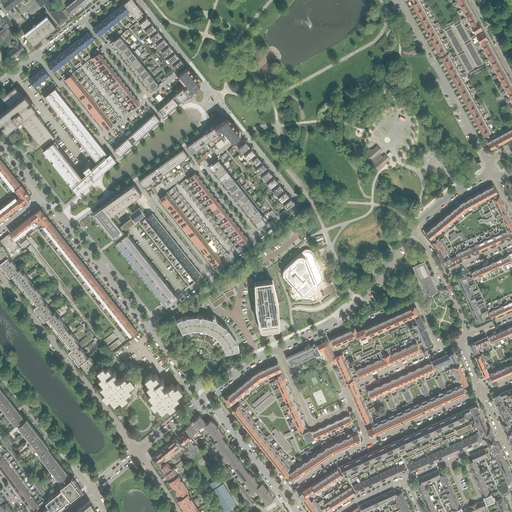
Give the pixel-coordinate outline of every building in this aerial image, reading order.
[(62,11),(52,0),(1,0),(8,10),(20,0),(36,0),(40,5),(43,3),(59,24),(67,18),(66,17),(69,15),(65,9),(62,11)] [(74,0),(71,2),(69,0),(59,0),(70,14),(71,14),(71,15),(72,15),(90,0),(74,0)] [(132,0),(128,0),(124,3),(130,11),(137,19),(144,14),(132,0)] [(409,0),(439,55),(447,51),(444,44),(448,42),(446,38),(442,41),(435,29),(440,26),(437,22),(433,25),(426,13),(431,10),(429,6),(424,9),(419,0),(409,0)] [(461,10),(469,5),(466,0),(459,0),(457,2),(453,4),(454,6),(458,4),(461,10)] [(124,3),(120,7),(126,14),(130,11),(124,3)] [(466,17),(474,13),(469,5),(461,10),(457,12),(458,14),(462,11),(466,17)] [(120,7),(115,10),(121,18),(126,14),(120,7)] [(115,10),(111,14),(117,21),(121,18),(115,10)] [(46,14),(44,11),(33,19),(35,22),(46,14)] [(470,25),(478,21),(474,13),(466,17),(462,20),(462,22),(467,19),(470,25)] [(111,14),(106,17),(112,25),(117,21),(111,14)] [(145,15),(138,21),(142,27),(146,23),(149,21),(146,17),(145,15)] [(3,18),(3,19),(10,28),(13,26),(5,16),(3,18)] [(56,27),(48,17),(25,35),(33,45),(41,38),(56,27)] [(106,17),(102,21),(108,28),(112,25),(106,17)] [(102,21),(97,24),(103,32),(108,28),(102,21)] [(146,23),(142,27),(148,34),(152,30),(155,28),(152,24),(149,21),(146,23)] [(474,33),(482,29),(478,21),(470,25),(466,28),(467,30),(471,27),(474,33)] [(32,25),(30,23),(21,30),(23,32),(32,25)] [(97,24),(93,28),(99,36),(103,32),(97,24)] [(24,49),(5,25),(2,27),(4,29),(0,31),(0,42),(5,38),(6,39),(5,41),(6,41),(5,42),(7,43),(8,44),(9,44),(7,45),(10,48),(6,51),(12,59),(24,49)] [(148,34),(146,35),(152,42),(158,37),(161,35),(157,31),(155,28),(152,30),(148,34)] [(480,43),(487,39),(483,31),(471,37),(472,39),(476,37),(480,43)] [(94,40),(88,32),(83,36),(89,43),(94,40)] [(117,37),(111,43),(113,45),(115,48),(118,46),(124,41),(126,40),(121,34),(120,35),(117,37)] [(158,37),(152,42),(157,49),(163,44),(166,42),(163,38),(161,35),(158,37)] [(89,43),(83,36),(79,39),(85,47),(89,43)] [(85,47),(79,39),(74,43),(80,50),(85,47)] [(484,51),(492,47),(487,39),(480,43),(475,45),(476,48),(481,45),(484,51)] [(118,46),(115,48),(117,51),(120,54),(122,52),(129,47),(124,41),(118,46)] [(163,44),(157,49),(158,50),(159,48),(165,55),(169,52),(172,49),(169,45),(168,44),(166,42),(163,44)] [(80,50),(74,43),(70,46),(76,54),(80,50)] [(76,54),(70,46),(65,50),(71,58),(76,54)] [(122,52),(120,54),(122,56),(124,59),(127,57),(135,51),(134,50),(133,52),(129,47),(122,52)] [(496,55),(492,47),(484,51),(480,53),(481,55),(485,53),(488,59),(496,55)] [(169,52),(165,55),(170,62),(174,59),(177,56),(174,52),(173,51),(172,49),(169,52)] [(71,58),(65,50),(61,54),(67,61),(71,58)] [(127,57),(124,59),(126,61),(128,65),(131,63),(139,56),(135,51),(127,57)] [(91,58),(95,62),(103,56),(101,54),(99,52),(91,58)] [(451,58),(448,52),(440,56),(445,64),(457,58),(456,56),(451,58)] [(67,61),(61,54),(56,57),(62,65),(67,61)] [(493,67),(500,63),(496,55),(488,59),(484,61),(485,63),(490,61),(493,67)] [(95,62),(98,67),(106,60),(103,56),(95,62)] [(131,63),(128,65),(130,67),(133,70),(135,68),(142,63),(143,62),(139,56),(131,63)] [(170,62),(169,63),(175,71),(180,67),(183,64),(183,63),(180,60),(180,59),(177,56),(174,59),(170,62)] [(62,65),(56,57),(52,61),(58,68),(62,65)] [(445,64),(449,72),(457,68),(453,62),(458,60),(457,58),(445,64)] [(98,67),(101,71),(110,64),(106,60),(98,67)] [(58,68),(52,61),(47,64),(53,72),(58,68)] [(135,68),(133,70),(135,72),(137,76),(140,73),(146,68),(142,63),(135,68)] [(505,70),(500,63),(493,67),(488,69),(490,71),(494,69),(497,75),(505,70)] [(110,64),(101,71),(105,75),(113,69),(110,64)] [(187,83),(175,94),(182,101),(200,84),(186,67),(179,73),(187,83)] [(48,76),(42,68),(38,72),(44,80),(48,76)] [(140,73),(137,76),(139,78),(141,81),(144,79),(150,74),(146,68),(140,73)] [(449,72),(453,80),(466,73),(465,72),(460,74),(457,68),(449,72)] [(105,75),(108,79),(117,73),(113,69),(105,75)] [(501,83),(509,78),(505,70),(497,75),(493,77),(494,79),(498,77),(501,83)] [(44,80),(38,72),(33,75),(39,83),(44,80)] [(75,78),(72,73),(64,79),(68,84),(75,78)] [(108,79),(112,84),(120,77),(117,73),(108,79)] [(453,80),(458,88),(465,84),(462,78),(467,76),(466,73),(453,80)] [(144,79),(141,81),(143,83),(146,86),(148,84),(155,79),(150,74),(144,79)] [(39,83),(33,75),(28,79),(35,87),(39,83)] [(112,84),(115,88),(123,81),(120,77),(112,84)] [(79,82),(75,78),(68,84),(71,88),(79,82)] [(506,90),(511,87),(511,83),(509,78),(501,83),(497,85),(498,87),(502,84),(506,90)] [(148,84),(146,86),(147,89),(150,92),(159,85),(155,79),(148,84)] [(115,88),(119,92),(127,86),(123,81),(115,88)] [(75,92),(82,86),(79,82),(71,88),(75,92)] [(469,90),(465,84),(458,88),(462,96),(474,89),(473,87),(469,90)] [(86,91),(82,86),(75,92),(78,97),(86,91)] [(119,92),(122,96),(130,90),(127,86),(119,92)] [(36,108),(33,104),(25,94),(22,96),(15,87),(2,97),(3,98),(9,107),(3,112),(0,114),(0,123),(6,131),(8,130),(9,129),(20,120),(42,147),(55,137),(33,110),(36,108)] [(510,98),(511,97),(511,87),(506,90),(502,93),(503,95),(507,92),(510,98)] [(97,160),(106,153),(55,88),(45,95),(48,98),(51,101),(50,101),(52,104),(53,104),(55,106),(55,107),(57,110),(58,109),(60,112),(59,113),(62,116),(62,115),(65,118),(64,119),(66,122),(67,121),(69,124),(68,125),(71,128),(72,127),(74,130),(73,131),(75,134),(76,133),(79,136),(78,136),(80,139),(81,139),(83,142),(82,142),(97,160)] [(462,96),(466,104),(474,100),(471,94),(475,91),(474,89),(462,96)] [(122,96),(125,101),(134,94),(130,90),(122,96)] [(81,101),(89,95),(86,91),(78,97),(81,101)] [(175,94),(175,93),(170,97),(177,105),(182,101),(175,94)] [(125,101),(129,105),(137,98),(134,94),(125,101)] [(92,99),(89,95),(81,101),(85,105),(92,99)] [(170,97),(166,101),(173,109),(177,105),(170,97)] [(129,105),(132,109),(140,103),(138,101),(139,100),(137,98),(129,105)] [(88,109),(96,103),(92,99),(85,105),(88,109)] [(466,104),(471,112),(483,105),(482,103),(477,106),(474,100),(466,104)] [(173,109),(166,101),(161,105),(168,113),(173,109)] [(99,108),(96,103),(88,109),(92,114),(99,108)] [(168,113),(161,105),(157,109),(164,117),(168,113)] [(471,112),(475,120),(483,116),(479,110),(484,107),(483,105),(471,112)] [(95,118),(103,112),(99,108),(92,114),(95,118)] [(106,116),(103,112),(95,118),(98,122),(106,116)] [(153,112),(149,116),(156,124),(160,120),(153,112)] [(102,126),(109,120),(106,116),(98,122),(102,126)] [(149,116),(144,120),(151,128),(156,124),(149,116)] [(486,122),(483,116),(475,120),(479,128),(492,121),(491,119),(486,122)] [(226,118),(206,132),(211,140),(224,131),(233,141),(240,135),(226,118)] [(144,120),(144,119),(139,123),(147,132),(151,128),(144,120)] [(113,125),(109,120),(102,126),(105,131),(113,125)] [(484,136),(491,132),(488,126),(493,123),(492,121),(479,128),(484,136)] [(135,128),(142,136),(147,132),(139,123),(134,127),(135,128)] [(503,132),(507,139),(511,136),(511,129),(508,123),(506,124),(508,129),(503,132)] [(501,133),(495,136),(499,144),(507,139),(503,132),(501,127),(499,128),(501,133)] [(135,128),(131,132),(137,140),(142,136),(135,128)] [(137,140),(131,132),(126,136),(133,144),(138,140),(137,140)] [(206,132),(201,136),(207,144),(212,140),(211,140),(206,132)] [(126,135),(121,139),(128,148),(133,144),(126,136),(126,135)] [(201,136),(196,139),(202,147),(207,144),(201,136)] [(494,147),(499,144),(495,136),(489,139),(494,147)] [(489,139),(488,137),(485,139),(490,147),(492,148),(494,147),(489,139)] [(117,144),(124,152),(128,148),(121,139),(116,143),(117,144)] [(196,139),(191,143),(197,151),(202,147),(196,139)] [(243,139),(236,144),(241,151),(246,148),(248,146),(245,142),(243,139)] [(80,177),(52,141),(43,149),(71,184),(80,177)] [(191,143),(186,146),(192,154),(197,151),(191,143)] [(113,148),(119,156),(124,152),(117,144),(113,148)] [(246,148),(241,151),(247,158),(251,155),(254,153),(251,149),(248,146),(246,148)] [(384,164),(389,160),(385,154),(382,157),(379,153),(381,151),(377,146),(372,150),(371,149),(365,154),(379,170),(385,165),(384,164)] [(183,148),(178,152),(184,160),(189,157),(183,148)] [(115,159),(110,152),(94,166),(88,159),(88,160),(88,161),(84,164),(83,164),(85,167),(83,169),(87,173),(72,186),(78,193),(95,178),(115,159)] [(178,152),(173,155),(179,164),(178,164),(179,165),(185,161),(184,160),(178,152)] [(251,155),(247,158),(253,165),(257,162),(260,160),(257,156),(254,153),(251,155)] [(173,155),(168,159),(174,167),(178,164),(179,164),(173,155)] [(163,162),(169,171),(174,167),(168,159),(163,162)] [(218,159),(209,166),(211,169),(214,172),(216,170),(223,165),(218,159)] [(257,162),(253,165),(258,172),(262,169),(265,167),(262,163),(260,160),(257,162)] [(163,162),(158,166),(164,174),(165,175),(170,172),(169,171),(163,162)] [(4,164),(0,166),(0,173),(2,176),(9,170),(4,164)] [(216,170),(214,172),(216,174),(218,178),(221,175),(227,170),(223,165),(216,170)] [(158,166),(153,169),(159,178),(164,174),(158,166)] [(258,172),(257,173),(263,180),(268,176),(271,174),(268,170),(265,167),(262,169),(258,172)] [(148,173),(154,181),(159,178),(153,169),(148,173)] [(9,170),(2,176),(7,183),(15,177),(9,170)] [(221,175),(218,178),(220,180),(223,183),(225,181),(232,176),(227,170),(221,175)] [(187,178),(191,183),(198,177),(199,176),(197,174),(196,175),(194,172),(192,174),(187,178)] [(148,173),(143,176),(149,185),(150,184),(154,181),(148,173)] [(268,176),(263,180),(269,187),(274,183),(277,181),(273,177),(271,174),(268,176)] [(143,176),(138,180),(145,189),(150,185),(150,184),(149,185),(143,176)] [(225,181),(223,183),(225,186),(227,189),(230,187),(238,180),(237,180),(236,181),(232,176),(225,181)] [(7,183),(13,190),(20,184),(15,177),(7,183)] [(191,183),(194,187),(202,182),(202,181),(201,178),(200,179),(198,177),(191,183)] [(230,187),(227,189),(229,191),(232,195),(234,192),(242,186),(238,180),(230,187)] [(274,183),(269,187),(271,190),(272,190),(275,194),(279,190),(282,188),(279,184),(277,181),(274,183)] [(194,187),(198,192),(205,186),(206,185),(204,183),(203,184),(202,182),(194,187)] [(114,197),(92,212),(114,239),(144,214),(133,199),(142,193),(133,183),(114,197)] [(498,194),(497,193),(493,184),(489,187),(493,194),(494,194),(495,196),(498,194)] [(18,194),(22,191),(24,189),(21,185),(15,190),(18,194)] [(198,192),(201,196),(209,190),(210,190),(208,187),(207,188),(205,186),(198,192)] [(234,192),(232,195),(234,197),(236,200),(239,198),(247,192),(244,188),(242,186),(234,192)] [(482,190),(486,198),(493,194),(489,187),(482,190)] [(279,190),(275,194),(281,201),(285,197),(288,195),(285,191),(282,188),(279,190)] [(24,189),(22,191),(28,199),(30,197),(30,196),(28,194),(24,189)] [(201,196),(205,201),(212,195),(213,194),(211,192),(210,193),(209,190),(201,196)] [(482,190),(475,194),(479,202),(486,198),(482,190)] [(22,199),(24,201),(28,199),(22,191),(18,194),(20,197),(22,199)] [(239,198),(236,200),(238,203),(241,206),(243,204),(251,198),(247,192),(239,198)] [(170,197),(167,193),(160,198),(161,199),(160,200),(162,203),(170,197)] [(479,202),(475,194),(468,198),(475,210),(477,209),(475,204),(479,202)] [(212,195),(205,201),(208,205),(216,199),(217,199),(215,196),(214,197),(212,195)] [(281,201),(279,202),(285,209),(285,210),(294,203),(293,202),(290,198),(288,195),(285,197),(281,201)] [(501,199),(499,195),(492,199),(494,201),(489,204),(490,205),(501,199)] [(24,201),(22,199),(20,197),(17,199),(15,197),(9,202),(14,209),(24,201)] [(173,201),(170,197),(162,203),(166,207),(173,201)] [(243,204),(241,206),(243,208),(245,212),(248,209),(256,203),(251,198),(243,204)] [(475,210),(468,198),(461,202),(466,209),(471,206),(473,211),(475,210)] [(208,205),(212,210),(220,203),(218,201),(217,201),(216,199),(208,205)] [(503,203),(501,199),(490,205),(489,206),(490,208),(496,205),(497,207),(503,203)] [(169,211),(177,205),(173,201),(166,207),(169,211)] [(14,209),(9,202),(2,208),(7,215),(14,209)] [(460,214),(466,209),(461,202),(454,207),(460,214)] [(220,203),(212,210),(215,214),(223,208),(221,206),(222,205),(220,203)] [(248,209),(245,212),(247,214),(250,217),(252,215),(259,210),(260,209),(256,203),(248,209)] [(180,210),(177,205),(169,211),(173,216),(180,210)] [(215,214),(219,218),(226,212),(225,210),(223,207),(223,208),(215,214)] [(460,214),(454,207),(448,212),(454,219),(457,217),(460,220),(463,218),(460,214)] [(508,211),(506,207),(499,211),(500,213),(496,215),(497,217),(508,211)] [(184,214),(180,210),(173,216),(176,220),(184,214)] [(252,215),(250,217),(252,220),(254,223),(263,216),(259,210),(252,215)] [(36,216),(37,217),(44,225),(49,221),(46,216),(42,211),(36,216)] [(502,217),(504,219),(510,215),(508,211),(497,217),(496,218),(497,220),(502,217)] [(219,218),(222,223),(230,217),(228,215),(229,214),(227,212),(226,212),(219,218)] [(441,218),(447,224),(454,219),(448,212),(441,218)] [(24,221),(29,228),(36,222),(34,220),(37,217),(36,216),(34,213),(24,221)] [(152,213),(145,218),(149,223),(155,218),(152,213)] [(187,218),(184,214),(176,220),(179,224),(187,218)] [(511,219),(511,218),(510,215),(504,219),(505,221),(500,224),(501,225),(503,224),(511,219)] [(222,223),(226,227),(233,221),(232,219),(231,216),(230,217),(222,223)] [(263,216),(254,223),(259,228),(263,225),(264,227),(269,223),(268,222),(263,216)] [(155,218),(149,223),(152,228),(159,222),(155,218)] [(190,222),(187,218),(179,224),(183,228),(190,222)] [(447,224),(441,218),(435,223),(441,230),(442,229),(445,232),(449,229),(446,226),(447,224)] [(507,225),(508,227),(511,224),(511,219),(503,224),(504,226),(507,225)] [(17,227),(22,233),(29,228),(24,221),(17,227)] [(226,227),(229,232),(237,226),(235,224),(236,223),(234,221),(233,221),(226,227)] [(56,229),(50,222),(43,227),(48,234),(56,229)] [(159,222),(152,228),(156,232),(162,227),(159,222)] [(194,227),(190,222),(183,228),(186,233),(194,227)] [(440,231),(441,230),(435,223),(429,228),(435,235),(438,233),(439,234),(441,233),(440,231)] [(237,226),(229,232),(233,236),(240,230),(239,228),(240,228),(238,225),(237,226)] [(10,232),(15,239),(22,233),(17,227),(10,232)] [(162,227),(156,232),(159,236),(166,231),(162,227)] [(197,231),(194,227),(186,233),(190,237),(197,231)] [(435,235),(429,228),(424,232),(425,233),(426,234),(431,240),(434,238),(433,237),(435,235)] [(500,229),(504,239),(509,237),(506,230),(503,231),(502,228),(500,229)] [(61,235),(56,229),(48,234),(54,241),(61,235)] [(233,236),(236,241),(244,235),(242,233),(243,232),(241,230),(240,230),(233,236)] [(166,231),(159,236),(163,241),(170,236),(166,231)] [(201,235),(197,231),(190,237),(193,241),(201,235)] [(496,243),(500,241),(497,234),(495,235),(494,234),(493,231),(491,231),(496,243)] [(173,293),(125,233),(115,241),(166,305),(177,296),(175,292),(173,293)] [(0,260),(0,261),(7,256),(17,248),(19,250),(21,249),(9,234),(0,240),(0,260)] [(236,241),(240,245),(248,239),(246,237),(247,236),(245,234),(244,235),(236,241)] [(487,247),(492,245),(489,238),(486,239),(484,234),(482,235),(487,247)] [(54,241),(59,248),(66,242),(61,235),(54,241)] [(204,239),(201,235),(193,241),(196,245),(204,239)] [(170,236),(163,241),(166,245),(173,240),(170,236)] [(479,250),(483,249),(480,242),(478,243),(475,237),(473,238),(474,239),(479,250)] [(432,242),(433,243),(435,246),(443,240),(442,238),(441,239),(440,240),(438,238),(433,242),(432,242)] [(207,244),(204,239),(196,245),(200,250),(207,244)] [(435,246),(436,247),(438,250),(445,246),(446,245),(444,242),(446,240),(445,239),(443,240),(435,246)] [(173,240),(166,245),(170,250),(177,244),(173,240)] [(59,248),(65,255),(72,249),(66,242),(59,248)] [(471,254),(475,252),(472,245),(470,246),(469,245),(468,242),(466,243),(471,254)] [(177,244),(170,250),(173,254),(180,249),(177,244)] [(211,248),(207,244),(200,250),(203,254),(211,248)] [(462,258),(467,256),(464,249),(461,250),(459,244),(457,245),(458,246),(462,258)] [(79,305),(31,245),(27,248),(111,354),(113,352),(76,307),(79,305)] [(438,250),(440,254),(450,250),(451,249),(451,247),(448,248),(447,249),(446,245),(445,246),(438,250)] [(214,252),(211,248),(203,254),(206,258),(214,252)] [(77,256),(72,249),(65,255),(70,262),(77,256)] [(180,249),(173,254),(177,259),(184,253),(180,249)] [(322,277),(322,276),(312,253),(311,252),(310,251),(308,250),(307,250),(306,250),(305,250),(304,250),(303,251),(284,269),(283,269),(283,270),(283,271),(283,272),(283,273),(283,274),(283,275),(284,276),(301,293),(301,294),(302,294),(303,295),(304,295),(305,295),(306,295),(307,294),(314,288),(313,286),(316,284),(319,283),(320,282),(320,281),(321,281),(321,280),(322,279),(322,278),(322,277)] [(440,254),(441,255),(442,258),(448,256),(449,255),(448,253),(451,252),(450,250),(440,254)] [(218,256),(214,252),(206,258),(210,262),(218,256)] [(184,253),(177,259),(181,263),(187,258),(184,253)] [(10,276),(11,275),(18,270),(14,266),(16,265),(11,259),(10,260),(7,256),(0,261),(0,264),(9,276),(10,276)] [(83,263),(77,256),(70,262),(76,268),(83,263)] [(221,261),(218,256),(210,262),(212,265),(213,264),(214,266),(221,261)] [(442,258),(445,266),(451,263),(449,259),(448,256),(442,258)] [(187,258),(181,263),(184,268),(191,262),(187,258)] [(506,271),(500,258),(496,260),(499,267),(501,266),(504,271),(506,271)] [(416,282),(423,297),(426,295),(426,296),(438,291),(437,290),(440,289),(434,274),(431,276),(424,261),(413,266),(415,271),(412,272),(414,276),(417,275),(419,281),(416,282)] [(191,262),(184,268),(188,272),(194,267),(191,262)] [(497,273),(492,262),(488,264),(491,270),(491,272),(494,271),(495,274),(497,273)] [(76,268),(81,275),(88,270),(83,263),(76,268)] [(489,278),(483,266),(479,267),(482,274),(484,273),(485,275),(487,279),(489,278)] [(194,267),(188,272),(191,277),(198,271),(194,267)] [(11,275),(23,290),(31,284),(28,279),(28,278),(24,272),(23,273),(19,269),(18,270),(11,275)] [(480,280),(475,269),(470,271),(474,278),(474,279),(477,278),(478,281),(480,280)] [(93,276),(88,270),(81,275),(86,282),(93,276)] [(198,271),(191,277),(195,281),(202,276),(198,271)] [(457,278),(458,279),(459,283),(470,278),(469,276),(466,277),(464,274),(461,275),(462,276),(457,278)] [(99,283),(93,276),(86,282),(92,289),(99,283)] [(459,283),(461,287),(468,284),(467,281),(473,279),(472,277),(470,278),(459,283)] [(262,332),(278,329),(279,329),(279,328),(278,304),(272,281),(272,280),(271,280),(255,282),(255,283),(254,283),(256,308),(261,331),(262,332)] [(92,289),(97,296),(104,290),(99,283),(92,289)] [(35,305),(42,300),(43,299),(40,295),(41,294),(36,288),(35,288),(31,284),(23,290),(35,305)] [(474,286),(463,291),(465,296),(478,290),(477,290),(473,292),(472,289),(475,288),(474,286)] [(110,297),(104,290),(97,296),(103,302),(110,297)] [(467,299),(467,300),(474,297),(473,294),(478,291),(478,290),(465,296),(467,300),(467,299)] [(103,302),(108,309),(115,304),(110,297),(103,302)] [(482,299),(469,305),(471,310),(484,304),(483,303),(478,305),(477,303),(482,300),(482,299)] [(500,299),(498,300),(504,312),(508,310),(505,303),(502,304),(502,303),(500,299)] [(45,320),(46,319),(53,313),(50,310),(51,309),(46,303),(45,304),(42,300),(35,305),(34,306),(34,307),(44,320),(45,320)] [(108,309),(113,316),(120,310),(115,304),(108,309)] [(484,304),(471,310),(473,314),(480,311),(479,309),(485,306),(484,304)] [(492,304),(490,305),(496,316),(500,314),(496,307),(494,308),(494,307),(492,304)] [(412,307),(406,309),(410,317),(415,315),(412,307)] [(406,309),(404,310),(398,313),(404,325),(405,325),(403,320),(410,317),(406,309)] [(126,317),(120,310),(113,316),(119,323),(126,317)] [(46,319),(58,334),(66,328),(62,323),(63,322),(58,316),(58,317),(54,312),(53,313),(46,319)] [(398,313),(390,316),(393,324),(399,322),(401,327),(404,325),(398,313)] [(432,343),(429,337),(419,315),(415,317),(418,324),(411,327),(412,329),(415,327),(417,332),(414,334),(415,335),(418,334),(423,347),(423,348),(426,347),(426,346),(432,343)] [(181,318),(178,320),(177,320),(183,333),(186,331),(189,330),(193,330),(198,329),(200,330),(207,331),(210,333),(216,337),(217,338),(219,340),(222,345),(224,349),(224,351),(225,352),(239,349),(237,343),(236,340),(229,330),(226,327),(217,320),(215,318),(215,316),(213,316),(213,318),(201,316),(197,316),(185,317),(181,318)] [(390,316),(387,317),(381,320),(387,333),(389,332),(386,328),(393,324),(390,316)] [(131,324),(126,317),(119,323),(124,330),(131,324)] [(381,320),(373,324),(377,332),(382,329),(384,334),(387,333),(381,320)] [(124,330),(130,336),(137,331),(131,324),(124,330)] [(373,324),(365,328),(371,341),(372,340),(370,335),(377,332),(373,324)] [(354,327),(346,331),(349,339),(356,336),(358,340),(360,339),(356,331),(354,327)] [(70,333),(66,328),(58,334),(70,349),(76,344),(78,343),(75,339),(75,338),(70,332),(70,333)] [(371,341),(365,328),(356,331),(360,339),(360,340),(366,337),(368,342),(371,341)] [(501,330),(497,332),(500,339),(502,338),(504,342),(506,341),(506,343),(507,342),(501,330)] [(346,331),(338,334),(343,347),(345,346),(343,342),(349,339),(346,331)] [(116,336),(113,333),(103,341),(107,344),(116,336)] [(341,348),(343,347),(338,334),(329,338),(333,346),(339,343),(341,348)] [(498,345),(493,334),(488,336),(491,343),(494,341),(496,346),(498,345)] [(490,343),(487,336),(474,342),(477,349),(480,348),(480,349),(482,348),(482,347),(484,346),(486,351),(488,350),(487,349),(489,349),(487,344),(490,343)] [(121,343),(118,339),(108,347),(111,351),(121,343)] [(330,364),(332,363),(336,361),(334,357),(327,342),(318,346),(317,344),(315,345),(315,344),(314,344),(313,344),(313,345),(313,346),(290,356),(290,355),(289,355),(288,355),(287,356),(287,357),(286,358),(290,366),(314,355),(314,356),(324,351),(330,364)] [(412,344),(415,352),(420,350),(416,342),(412,344)] [(478,350),(477,349),(474,342),(469,344),(473,352),(478,350)] [(79,363),(80,363),(87,357),(84,354),(85,353),(80,347),(79,348),(76,344),(70,349),(69,350),(68,351),(78,364),(79,363)] [(407,356),(411,354),(407,346),(405,347),(403,344),(402,345),(407,356)] [(504,348),(503,346),(495,350),(499,359),(505,357),(502,349),(504,348)] [(387,348),(394,362),(398,360),(393,349),(391,349),(393,352),(391,353),(388,348),(387,348)] [(398,360),(402,358),(399,350),(397,351),(395,348),(393,349),(398,360)] [(374,354),(381,368),(385,366),(379,352),(377,353),(380,358),(378,359),(376,353),(374,354)] [(385,366),(389,364),(386,356),(385,356),(384,355),(381,356),(379,352),(385,366)] [(454,366),(456,365),(455,363),(454,361),(457,360),(453,352),(448,354),(452,362),(454,366)] [(482,353),(476,356),(475,356),(478,362),(490,357),(490,356),(489,356),(489,355),(486,356),(486,355),(483,356),(482,353)] [(334,357),(336,361),(337,362),(345,358),(342,354),(334,357)] [(373,362),(376,370),(381,368),(374,354),(372,355),(374,361),(373,362)] [(448,354),(432,361),(435,369),(437,368),(439,371),(443,369),(441,366),(452,362),(448,354)] [(88,356),(87,357),(80,363),(87,371),(95,365),(88,356)] [(345,358),(337,362),(339,367),(347,363),(350,362),(349,360),(352,359),(351,357),(345,360),(345,358)] [(490,357),(478,362),(480,367),(487,364),(485,360),(487,360),(491,358),(490,357)] [(364,366),(368,373),(372,372),(367,360),(366,361),(365,358),(363,359),(366,365),(364,366)] [(501,376),(510,373),(511,372),(507,364),(505,359),(501,361),(504,366),(498,368),(501,376)] [(372,372),(376,370),(373,362),(370,363),(368,360),(367,360),(372,372)] [(276,372),(278,371),(274,363),(256,371),(230,393),(236,400),(237,399),(240,403),(242,401),(239,397),(249,389),(252,393),(256,390),(253,386),(261,379),(262,378),(265,383),(269,381),(267,376),(276,372)] [(347,363),(339,367),(341,372),(349,368),(347,363)] [(487,365),(487,364),(480,367),(482,372),(487,370),(486,368),(492,365),(491,363),(489,364),(487,365)] [(355,369),(359,377),(363,375),(358,364),(356,365),(358,368),(355,369)] [(363,375),(368,373),(364,366),(361,367),(360,364),(358,364),(363,375)] [(431,375),(426,364),(422,366),(426,374),(428,373),(430,378),(432,377),(431,375)] [(449,374),(461,369),(459,364),(458,365),(456,365),(454,366),(451,368),(452,370),(449,372),(449,374)] [(129,386),(132,384),(135,382),(130,376),(127,378),(124,375),(120,379),(118,378),(116,380),(113,375),(116,373),(114,370),(112,371),(108,366),(105,368),(102,365),(97,370),(101,376),(98,378),(103,383),(100,386),(104,391),(102,394),(106,400),(109,398),(113,403),(119,398),(122,401),(128,397),(125,394),(131,389),(129,386)] [(349,368),(341,372),(343,377),(351,373),(351,372),(354,371),(352,367),(349,368)] [(424,381),(418,367),(414,369),(417,377),(419,376),(422,382),(424,381)] [(489,373),(491,379),(492,381),(501,376),(498,368),(489,373)] [(271,384),(284,378),(281,371),(281,370),(278,371),(276,372),(277,373),(279,377),(275,379),(276,381),(270,383),(271,384)] [(414,382),(409,371),(405,373),(409,381),(411,380),(413,383),(414,383),(414,382)] [(169,409),(175,405),(173,402),(179,397),(177,394),(182,390),(177,384),(175,386),(172,383),(167,387),(166,386),(164,387),(161,383),(164,380),(162,378),(160,379),(156,374),(153,376),(150,373),(144,378),(149,384),(146,386),(150,391),(148,394),(152,399),(149,402),(154,408),(157,405),(161,411),(167,406),(169,409)] [(351,373),(343,377),(345,381),(349,380),(353,378),(351,373)] [(453,382),(464,377),(462,373),(454,376),(456,379),(452,380),(453,382)] [(406,387),(406,386),(401,375),(397,377),(400,385),(403,384),(405,390),(407,389),(406,387)] [(399,393),(398,390),(392,379),(388,381),(392,389),(394,388),(397,393),(399,393)] [(288,386),(286,382),(278,386),(279,388),(273,390),(274,392),(288,386)] [(390,396),(384,383),(380,385),(383,393),(386,392),(388,397),(390,396)] [(444,402),(453,398),(449,390),(447,391),(445,386),(440,388),(443,393),(441,394),(444,402)] [(381,398),(376,387),(371,388),(375,396),(378,395),(380,401),(382,400),(381,398)] [(453,398),(458,396),(461,395),(457,387),(449,390),(453,398)] [(0,404),(2,406),(1,407),(4,410),(12,404),(1,390),(0,390),(0,404)] [(292,395),(290,390),(282,394),(283,396),(277,399),(278,401),(292,395)] [(236,400),(230,393),(223,398),(229,405),(231,408),(234,406),(232,404),(232,403),(236,400)] [(493,398),(495,402),(502,398),(500,393),(494,396),(493,398)] [(428,410),(436,406),(433,398),(430,399),(428,394),(424,396),(426,401),(424,401),(428,410)] [(441,394),(433,398),(436,406),(444,402),(441,394)] [(354,399),(354,401),(356,404),(364,401),(362,396),(357,398),(354,399)] [(396,407),(391,398),(389,399),(390,401),(387,402),(390,409),(396,407)] [(503,398),(502,398),(495,402),(498,409),(506,405),(503,398)] [(296,403),(294,399),(285,402),(287,405),(281,407),(282,409),(296,403)] [(356,404),(358,410),(366,406),(365,404),(368,403),(366,400),(364,401),(356,404)] [(411,417),(420,413),(416,405),(414,406),(412,401),(408,403),(410,408),(408,409),(411,417)] [(424,401),(416,405),(420,413),(428,410),(424,401)] [(15,425),(23,418),(12,404),(4,410),(6,413),(5,416),(2,418),(2,419),(0,420),(2,423),(5,421),(6,423),(8,421),(7,420),(10,417),(13,421),(12,421),(15,425)] [(232,409),(279,469),(286,464),(283,460),(279,455),(283,452),(281,448),(276,451),(268,441),(272,437),(269,434),(265,437),(257,427),(261,424),(259,420),(254,424),(246,413),(250,409),(247,406),(243,409),(239,404),(232,409)] [(498,409),(501,414),(509,410),(507,405),(506,405),(498,409)] [(366,406),(358,410),(360,415),(374,408),(373,407),(368,409),(366,406)] [(299,411),(297,407),(289,411),(290,413),(285,415),(285,417),(288,416),(299,411)] [(473,417),(471,412),(472,412),(470,407),(469,408),(464,410),(468,418),(468,419),(473,417)] [(360,415),(363,420),(371,416),(369,413),(375,410),(374,408),(360,415)] [(395,424),(403,421),(399,413),(398,413),(396,409),(392,410),(394,415),(391,416),(395,424)] [(403,421),(404,421),(411,417),(408,409),(399,413),(403,421)] [(479,409),(472,412),(471,412),(473,417),(475,419),(482,416),(479,409)] [(464,410),(462,411),(452,415),(455,424),(468,418),(464,410)] [(511,416),(509,410),(501,414),(503,420),(509,418),(511,417),(511,416)] [(199,428),(202,425),(206,423),(199,415),(193,420),(192,420),(190,422),(190,423),(186,426),(187,427),(185,429),(190,436),(193,434),(192,433),(198,429),(198,430),(200,429),(199,428)] [(303,420),(301,415),(293,419),(294,421),(288,424),(289,426),(303,420)] [(443,429),(455,424),(452,415),(439,421),(443,429)] [(345,416),(341,418),(344,426),(347,425),(348,428),(350,427),(345,416)] [(372,420),(371,416),(363,420),(365,425),(367,424),(367,422),(372,420)] [(378,432),(387,428),(383,420),(381,421),(379,416),(375,418),(377,423),(375,424),(378,432)] [(387,428),(395,424),(391,416),(383,420),(387,428)] [(484,422),(482,416),(475,419),(474,420),(476,426),(484,422)] [(21,427),(24,431),(27,435),(26,436),(28,439),(37,432),(26,418),(17,425),(20,428),(21,427)] [(511,424),(509,418),(503,420),(501,421),(503,428),(511,424)] [(336,419),(332,421),(336,429),(338,428),(340,432),(341,431),(336,419)] [(221,436),(223,434),(218,428),(219,428),(218,426),(216,425),(213,421),(212,422),(210,420),(206,423),(202,425),(205,428),(206,428),(209,431),(208,432),(209,433),(210,432),(214,438),(213,438),(215,441),(221,436)] [(431,435),(443,429),(439,421),(427,427),(431,435)] [(476,426),(479,431),(481,430),(487,428),(484,422),(476,426)] [(328,423),(324,425),(327,433),(330,432),(331,435),(333,435),(328,423)] [(293,434),(298,432),(307,428),(305,424),(297,427),(297,429),(292,432),(293,434)] [(373,435),(378,432),(375,424),(371,425),(371,424),(368,425),(373,435)] [(511,424),(503,428),(505,431),(506,434),(508,438),(508,437),(511,435),(511,424)] [(490,426),(487,428),(481,430),(484,435),(492,431),(490,426)] [(319,427),(315,429),(319,437),(321,436),(323,439),(325,438),(319,427)] [(427,427),(414,432),(418,441),(431,435),(427,427)] [(181,459),(185,463),(200,450),(197,446),(193,441),(184,430),(177,436),(185,447),(184,447),(187,451),(176,460),(174,458),(173,459),(172,457),(170,459),(175,464),(181,459)] [(306,441),(314,437),(311,431),(310,431),(308,431),(308,430),(302,432),(306,441)] [(352,432),(352,434),(356,442),(360,440),(360,439),(357,433),(356,430),(352,432)] [(477,434),(473,436),(476,444),(481,442),(481,441),(486,439),(484,435),(481,430),(479,431),(479,432),(476,433),(477,434)] [(492,431),(484,435),(486,439),(488,443),(489,446),(497,443),(495,439),(494,435),(492,431)] [(40,453),(47,448),(48,447),(37,432),(28,439),(31,442),(32,441),(33,442),(27,447),(30,450),(32,448),(31,447),(34,444),(38,449),(37,450),(40,453)] [(298,465),(293,459),(292,460),(301,474),(332,453),(356,442),(352,434),(346,437),(344,432),(340,434),(342,439),(328,445),(324,441),(321,443),(324,448),(313,456),(310,451),(308,452),(307,450),(305,452),(309,458),(298,465)] [(413,443),(418,441),(414,432),(402,438),(406,446),(408,445),(413,443)] [(222,455),(224,458),(232,451),(227,445),(228,445),(226,442),(225,442),(221,436),(215,441),(212,442),(215,445),(219,450),(218,451),(219,452),(220,451),(223,455),(222,455)] [(186,450),(176,437),(170,442),(180,455),(186,450)] [(393,452),(406,446),(402,438),(389,443),(393,452)] [(170,442),(164,447),(170,455),(173,458),(174,458),(175,458),(180,455),(170,442)] [(381,457),(393,452),(389,443),(377,449),(381,457)] [(229,473),(206,445),(204,447),(226,475),(229,473)] [(164,460),(170,455),(164,447),(158,452),(163,458),(164,460)] [(493,455),(501,451),(499,447),(491,450),(493,455)] [(47,466),(49,469),(58,462),(49,451),(47,448),(40,453),(38,454),(40,458),(41,457),(47,465),(47,466)] [(368,463),(381,457),(377,449),(364,455),(368,463)] [(484,449),(479,451),(483,458),(487,456),(489,459),(490,458),(488,453),(486,454),(484,449)] [(234,470),(236,473),(244,467),(242,465),(243,464),(239,460),(240,460),(238,457),(237,457),(232,451),(224,458),(227,460),(230,463),(229,464),(230,465),(231,464),(235,470),(234,470)] [(152,459),(158,468),(162,465),(160,461),(163,458),(158,452),(152,457),(152,459)] [(301,474),(292,460),(288,456),(288,457),(286,455),(284,457),(285,459),(283,460),(286,464),(279,469),(288,481),(289,481),(290,481),(293,479),(297,476),(300,475),(301,474)] [(368,463),(364,455),(352,460),(356,469),(368,463)] [(7,458),(4,461),(0,463),(0,467),(1,469),(4,466),(5,467),(11,463),(7,458)] [(343,474),(356,469),(352,460),(339,466),(343,474)] [(164,475),(168,481),(177,476),(187,470),(181,461),(164,475)] [(467,463),(471,471),(478,468),(477,464),(476,465),(475,461),(473,461),(467,463)] [(52,471),(55,475),(52,477),(51,476),(49,477),(50,479),(47,481),(48,483),(52,481),(52,482),(58,478),(58,479),(60,483),(69,476),(58,462),(49,469),(51,472),(52,471)] [(162,464),(162,465),(158,468),(162,475),(170,468),(165,462),(162,464)] [(417,470),(419,469),(415,462),(413,463),(413,462),(411,463),(414,471),(416,470),(417,470)] [(1,469),(4,474),(13,467),(11,463),(5,467),(4,466),(1,469)] [(411,472),(414,471),(411,463),(406,465),(409,472),(411,472)] [(4,474),(8,478),(11,476),(11,475),(16,471),(13,467),(4,474)] [(337,467),(330,472),(336,479),(340,476),(342,481),(344,480),(342,475),(337,467)] [(248,472),(246,470),(239,476),(236,478),(237,480),(240,478),(241,479),(243,481),(244,480),(246,483),(245,484),(246,485),(247,484),(249,488),(251,491),(254,489),(259,484),(254,479),(255,478),(252,475),(252,476),(249,472),(248,472)] [(8,478),(10,482),(20,475),(16,471),(11,475),(11,476),(8,478)] [(329,484),(336,479),(330,472),(324,477),(329,484)] [(204,493),(191,473),(189,474),(213,511),(215,511),(215,510),(217,509),(207,492),(204,493)] [(446,473),(440,475),(439,477),(441,480),(440,481),(442,485),(449,481),(446,473)] [(10,482),(14,486),(23,480),(20,475),(10,482)] [(180,481),(177,476),(168,481),(179,498),(186,493),(188,492),(185,487),(186,486),(182,480),(180,481)] [(81,489),(72,477),(61,486),(70,498),(80,490),(81,489)] [(324,477),(317,481),(322,488),(325,486),(328,491),(332,488),(329,484),(324,477)] [(223,511),(225,511),(235,506),(233,502),(234,501),(222,483),(222,484),(218,478),(209,484),(213,489),(212,490),(223,508),(222,509),(223,511)] [(14,486),(17,491),(26,484),(23,480),(14,486)] [(253,504),(234,480),(231,482),(250,507),(253,504)] [(317,481),(310,486),(315,493),(322,488),(317,481)] [(269,491),(267,488),(267,489),(262,482),(259,485),(259,484),(254,489),(251,491),(253,493),(255,491),(256,491),(260,496),(259,497),(260,498),(261,497),(264,501),(266,504),(273,498),(271,496),(272,495),(269,492),(269,491)] [(17,491),(19,494),(23,492),(24,492),(29,488),(26,484),(17,491)] [(344,485),(351,496),(352,495),(355,493),(350,486),(348,487),(346,484),(344,485)] [(347,498),(351,496),(344,485),(343,486),(345,489),(342,491),(347,498)] [(498,489),(501,495),(502,496),(510,492),(507,485),(498,489)] [(308,497),(310,495),(312,498),(316,496),(314,494),(315,493),(310,486),(303,490),(308,497)] [(65,502),(69,499),(60,487),(56,491),(65,502)] [(32,492),(29,488),(24,492),(23,492),(19,494),(23,499),(30,494),(32,492)] [(343,501),(347,498),(342,491),(340,492),(338,489),(337,490),(343,501)] [(299,495),(303,500),(308,497),(303,490),(299,493),(299,495)] [(337,494),(335,496),(339,503),(343,501),(337,490),(335,491),(337,494)] [(56,491),(52,494),(61,506),(65,502),(56,491)] [(177,499),(185,511),(193,511),(197,510),(194,505),(195,504),(191,497),(189,498),(186,493),(179,498),(177,499)] [(389,502),(385,493),(381,495),(384,503),(386,502),(386,503),(389,502)] [(490,493),(482,496),(482,497),(483,497),(486,504),(494,500),(491,493),(490,493)] [(23,499),(27,504),(30,501),(30,500),(33,498),(30,494),(23,499)] [(61,506),(52,494),(48,497),(57,509),(61,506)] [(336,506),(339,503),(335,496),(332,497),(330,494),(329,495),(336,506)] [(303,500),(310,509),(317,504),(316,504),(312,498),(310,495),(308,497),(303,500)] [(329,499),(327,501),(332,508),(336,506),(329,495),(327,496),(329,499)] [(496,505),(504,501),(502,497),(501,498),(499,495),(497,496),(499,499),(494,501),(496,505)] [(48,506),(53,511),(57,509),(48,497),(44,501),(45,502),(48,506)] [(378,507),(380,506),(376,497),(372,499),(375,507),(378,506),(378,507)] [(29,507),(36,502),(34,500),(33,498),(30,500),(30,501),(27,504),(29,507)] [(311,511),(324,511),(327,510),(323,504),(325,502),(322,499),(316,504),(317,504),(310,509),(311,511)] [(485,507),(482,501),(481,500),(477,502),(480,509),(484,508),(485,511),(487,511),(485,507)] [(328,511),(332,508),(327,501),(325,502),(323,504),(327,510),(328,511)] [(370,510),(371,510),(368,501),(363,503),(367,511),(369,509),(370,510)] [(6,502),(1,506),(5,511),(13,511),(11,509),(10,507),(6,502)] [(29,507),(32,511),(37,508),(39,507),(36,502),(29,507)] [(45,502),(39,507),(43,511),(53,511),(48,506),(45,502)]
